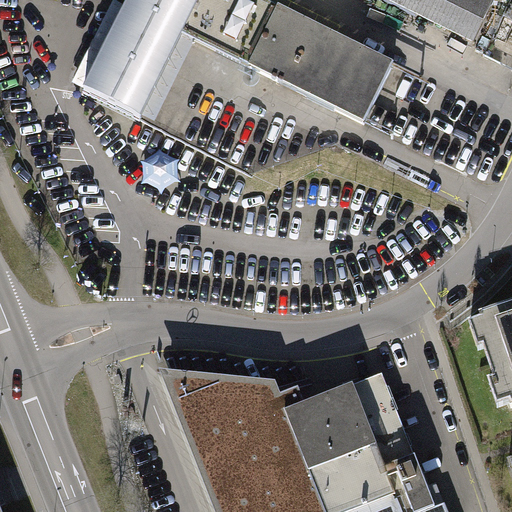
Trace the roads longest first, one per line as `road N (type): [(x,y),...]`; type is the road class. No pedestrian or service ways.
road 1 (residential): [(511,209),(475,260),(424,300),(362,326),(306,337),(128,324),(82,334),(18,371)]
road 2 (secondary): [(75,511),(18,371)]
